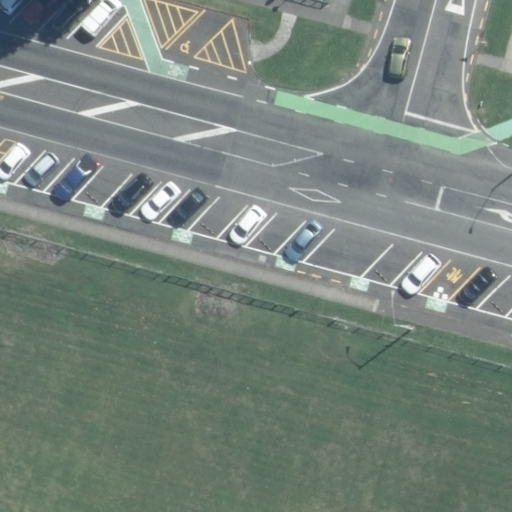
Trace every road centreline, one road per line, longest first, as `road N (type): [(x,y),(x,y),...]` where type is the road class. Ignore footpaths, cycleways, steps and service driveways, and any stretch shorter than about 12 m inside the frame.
road 1 (tertiary): [(389,171),(273,152),(0,82)]
road 2 (residential): [(389,171),(437,0)]
road 3 (tertiary): [(511,205),(389,171)]
